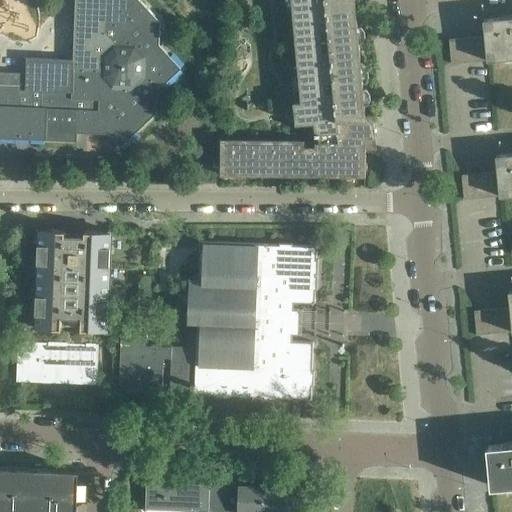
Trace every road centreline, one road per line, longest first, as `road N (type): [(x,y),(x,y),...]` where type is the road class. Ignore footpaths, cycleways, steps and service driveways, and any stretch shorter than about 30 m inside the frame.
road 1 (residential): [(425,206),(0,198)]
road 2 (residential): [(342,445),(97,439)]
road 3 (unclassified): [(443,423),(431,274)]
road 4 (unclassified): [(420,140),(409,10)]
